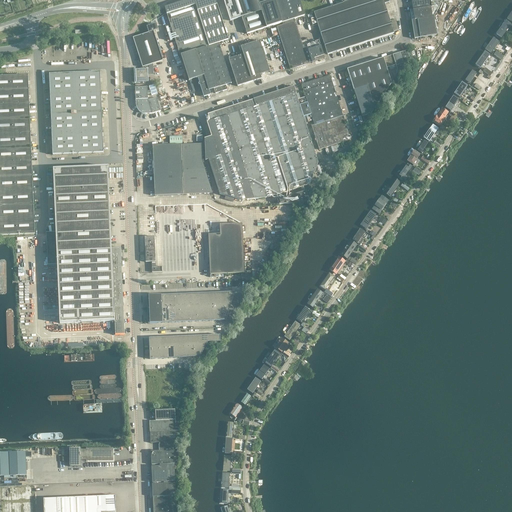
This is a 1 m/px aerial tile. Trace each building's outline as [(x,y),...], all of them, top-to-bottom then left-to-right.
[(167,14),(180,56),(181,55),(219,43),(228,40),(215,0),(189,0),(165,8),(167,14)] [(247,34),(266,28),(257,0),(223,0),(230,21),(242,18),(247,34)] [(299,0),(274,0),(264,3),(264,1),(260,2),(259,0),(257,0),(266,28),(305,16),(299,0)] [(389,3),(388,0),(354,0),(314,13),(327,55),(391,34),(394,33),(385,4),(389,3)] [(410,11),(412,21),(434,17),(438,10),(442,0),(429,0),(431,7),(410,11)] [(431,7),(429,0),(411,0),(413,10),(431,7)] [(434,17),(412,21),(414,39),(437,36),(434,18),(433,18),(434,17)] [(511,24),(505,19),(494,35),(501,40),(511,24)] [(277,27),(290,70),(309,64),(312,63),(325,58),(319,40),(303,45),(295,21),(277,27)] [(147,27),(149,33),(153,32),(158,30),(156,24),(147,27)] [(163,61),(153,32),(149,33),(133,38),(143,68),(146,67),(163,61)] [(499,41),(493,37),(485,49),(491,54),(499,41)] [(229,59),(237,87),(261,79),(260,75),(269,72),(259,41),(241,47),(243,55),(229,59)] [(219,43),(181,55),(189,81),(198,78),(204,97),(210,95),(208,90),(214,88),(215,93),(227,90),(225,86),(231,84),(219,43)] [(387,68),(396,65),(399,74),(410,59),(409,58),(416,56),(414,48),(407,51),(383,58),(387,68)] [(487,56),(481,52),(475,62),(480,66),(487,56)] [(496,53),(494,56),(501,61),(503,58),(496,53)] [(387,68),(383,58),(347,70),(364,122),(365,122),(369,117),(369,116),(370,115),(392,84),(387,68)] [(135,86),(147,85),(146,67),(143,68),(135,70),(135,86)] [(485,68),(483,71),(490,77),(492,74),(485,68)] [(474,70),(466,80),(466,81),(467,81),(467,82),(468,82),(468,83),(469,83),(470,83),(477,72),(478,72),(478,71),(477,71),(477,70),(476,70),(476,69),(475,69),(475,70),(474,70)] [(100,72),(75,73),(76,94),(101,93),(100,72)] [(49,74),(50,95),(76,94),(75,73),(49,74)] [(0,76),(0,91),(28,90),(27,76),(0,76)] [(301,85),(305,97),(311,115),(314,125),(311,126),(319,150),(351,140),(330,76),(322,78),(322,77),(320,78),(320,79),(301,85)] [(149,86),(152,95),(158,93),(156,85),(149,86)] [(463,86),(457,95),(460,97),(467,88),(463,86)] [(311,115),(305,97),(298,100),(296,94),(294,87),(253,100),(240,104),(216,112),(208,115),(210,121),(207,122),(211,137),(204,139),(205,161),(208,160),(219,195),(243,201),(270,197),(310,184),(314,173),(319,172),(317,165),(318,163),(303,117),(311,115)] [(135,88),(136,106),(136,108),(138,110),(139,112),(141,113),(142,114),(145,114),(152,114),(161,111),(156,98),(148,101),(148,100),(147,88),(135,88)] [(28,90),(0,91),(0,105),(29,105),(28,90)] [(101,93),(76,94),(76,114),(102,113),(101,93)] [(76,94),(50,95),(51,115),(76,114),(76,94)] [(447,109),(450,112),(459,99),(456,97),(447,109)] [(29,105),(0,105),(0,120),(29,119),(29,105)] [(450,112),(443,107),(433,122),(440,127),(450,112)] [(102,113),(76,114),(77,134),(103,133),(102,113)] [(76,114),(51,115),(52,135),(77,134),(76,114)] [(453,115),(449,121),(454,124),(458,119),(453,115)] [(29,119),(0,120),(0,134),(30,133),(29,119)] [(435,125),(425,139),(429,142),(439,128),(435,125)] [(30,133),(0,134),(0,148),(31,148),(30,133)] [(103,133),(77,134),(78,154),(104,153),(103,133)] [(77,134),(52,135),(53,155),(78,154),(77,134)] [(427,144),(423,141),(417,150),(421,153),(427,144)] [(204,144),(181,145),(153,146),(155,196),(183,195),(212,194),(202,161),(202,157),(204,157),(204,144)] [(31,148),(0,148),(0,163),(31,162),(31,148)] [(421,155),(414,150),(406,160),(413,165),(421,155)] [(423,156),(421,160),(428,165),(430,162),(423,156)] [(31,162),(0,163),(0,177),(32,176),(31,162)] [(412,166),(407,163),(397,178),(402,181),(412,166)] [(115,321),(115,335),(125,335),(123,307),(123,302),(123,298),(121,257),(123,257),(123,253),(121,253),(121,248),(112,248),(108,167),(54,170),(56,230),(56,232),(47,233),(48,265),(58,265),(60,324),(115,321)] [(32,176),(0,177),(0,192),(33,191),(32,176)] [(401,183),(396,179),(385,195),(390,198),(401,183)] [(33,191),(0,192),(0,206),(33,205),(33,191)] [(279,200),(280,204),(301,204),(310,201),(307,191),(291,196),(291,197),(279,200)] [(382,195),(372,209),(379,214),(389,200),(382,195)] [(33,205),(0,206),(0,220),(34,219),(33,205)] [(376,215),(370,211),(360,226),(365,229),(376,215)] [(34,219),(0,220),(0,235),(35,234),(34,219)] [(208,235),(210,275),(244,273),(243,250),(242,223),(220,225),(220,234),(208,235)] [(360,229),(353,239),(359,243),(366,232),(360,229)] [(154,237),(145,237),(145,238),(146,252),(145,252),(145,255),(146,255),(146,262),(151,262),(152,273),(162,272),(162,268),(162,267),(156,267),(154,237)] [(358,246),(350,240),(340,255),(347,260),(358,246)] [(346,262),(339,258),(330,271),(336,276),(346,262)] [(335,277),(329,272),(319,287),(325,291),(335,277)] [(323,293),(317,289),(307,305),(313,309),(323,293)] [(326,296),(323,301),(327,304),(331,299),(326,296)] [(312,310),(306,306),(296,319),(302,324),(312,310)] [(301,325),(296,321),(284,337),(290,341),(301,325)] [(149,349),(159,348),(158,338),(149,338),(149,349)] [(289,343),(282,338),(274,348),(282,353),(289,343)] [(295,338),(292,343),(297,347),(300,342),(295,338)] [(206,346),(203,347),(198,347),(193,347),(193,358),(200,357),(206,346)] [(149,349),(150,359),(159,359),(159,348),(149,349)] [(280,356),(275,353),(267,364),(271,368),(280,356)] [(270,370),(264,366),(257,375),(263,379),(270,370)] [(262,382),(256,377),(248,387),(254,392),(262,382)] [(252,396),(248,393),(241,403),(245,405),(252,396)] [(243,407),(237,402),(229,414),(235,418),(243,407)] [(156,421),(149,421),(150,432),(176,431),(175,410),(156,411),(156,421)] [(227,423),(226,438),(233,438),(234,423),(227,423)] [(151,465),(152,465),(175,464),(174,443),(170,443),(159,443),(159,451),(151,451),(151,452),(152,452),(153,465),(151,465)] [(112,450),(81,450),(81,449),(70,449),(70,467),(81,467),(81,460),(113,460),(112,450)] [(32,457),(31,452),(26,452),(0,453),(0,476),(27,475),(26,457),(32,457)] [(223,472),(230,472),(231,456),(224,456),(223,472)] [(153,483),(175,482),(175,464),(152,465),(152,466),(152,483),(153,483)] [(229,486),(230,474),(223,473),(222,489),(229,489),(229,486)] [(176,511),(175,482),(153,483),(153,484),(152,484),(153,510),(153,511),(176,511)] [(219,505),(228,506),(229,490),(221,489),(219,505)] [(115,511),(115,496),(44,499),(44,511),(115,511)]
